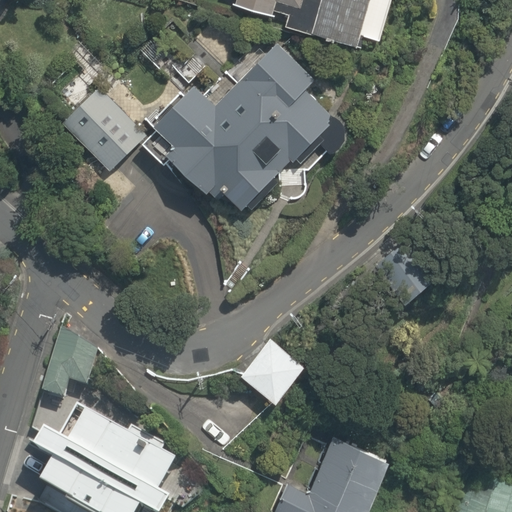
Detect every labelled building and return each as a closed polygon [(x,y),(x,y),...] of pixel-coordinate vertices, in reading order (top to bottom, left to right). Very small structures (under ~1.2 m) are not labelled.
[(236,0),(234,9),(278,21),(280,14),(291,17),(287,35),(361,55),(375,0),(236,0)] [(318,80),(281,45),(220,109),(198,88),(157,130),(177,150),(170,157),(224,208),(231,197),(247,214),(341,121),(312,92),(318,80)] [(111,173),(147,138),(101,91),(65,126),(111,173)] [(312,367),(273,337),(243,375),(282,406),(312,367)] [(168,494),(182,465),(82,415),(70,441),(54,433),(41,457),(57,465),(47,485),(100,511),(172,511),(179,500),(168,494)] [(382,511),(402,461),(337,437),(316,492),(287,481),(275,511),(382,511)] [(511,511),(511,491),(468,479),(459,511),(511,511)]
